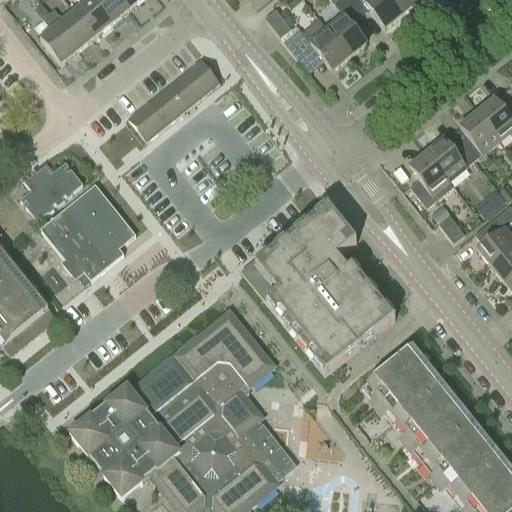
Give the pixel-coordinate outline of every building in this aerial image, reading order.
[(79,0),(85,7),(74,16),(95,42),(112,29),(88,0),(79,0)] [(88,0),(112,29),(129,15),(116,0),(88,0)] [(146,1),(144,0),(116,0),(129,15),(146,1)] [(325,0),(343,22),(327,35),(349,62),(367,48),(351,29),(360,22),(342,0),(325,0)] [(358,0),(342,0),(360,22),(370,14),(385,33),(402,19),(386,0),(370,0),(363,6),(358,0)] [(386,0),(402,19),(419,6),(414,0),(386,0)] [(48,6),(43,10),(49,18),(49,19),(78,56),(95,42),(74,16),(63,25),(48,6)] [(41,9),(35,14),(43,24),(49,19),(41,9)] [(276,14),(265,23),(280,43),(292,34),(276,14)] [(78,56),(49,19),(43,24),(51,34),(40,44),(61,70),(78,56)] [(317,57),(332,76),(349,62),(327,35),(318,42),(309,32),(302,39),(299,35),(297,37),(292,34),(280,43),(301,69),(317,57)] [(128,125),(147,148),(220,89),(201,66),(128,125)] [(511,109),(511,89),(510,91),(511,92),(503,98),(511,109)] [(511,109),(503,98),(495,104),(495,103),(477,117),(500,146),(509,138),(511,141),(511,109)] [(459,131),(460,132),(452,139),(474,166),(482,160),(500,146),(477,117),(459,131)] [(467,172),(474,166),(452,139),(445,145),(444,144),(426,158),(449,186),(467,172)] [(452,193),(448,187),(449,186),(426,158),(409,172),(419,185),(410,192),(427,213),(452,193)] [(37,227),(83,189),(66,168),(54,177),(45,166),(22,185),(31,196),(19,205),(37,227)] [(67,211),(105,258),(116,250),(123,244),(126,247),(135,240),(95,189),(67,211)] [(511,195),(507,190),(499,196),(507,207),(511,202),(511,195)] [(496,193),(486,200),(498,214),(507,207),(499,196),(496,193)] [(105,258),(67,211),(39,233),(64,265),(62,267),(70,277),(80,278),(82,276),(90,285),(123,259),(116,250),(105,258)] [(431,219),(438,229),(449,220),(442,211),(431,219)] [(356,248),(327,212),(243,280),(325,381),(395,324),(343,259),(356,248)] [(482,250),(477,254),(491,271),(511,253),(511,238),(506,232),(511,226),(511,214),(510,212),(474,240),(482,250)] [(453,249),(465,240),(449,220),(438,229),(453,249)] [(511,253),(491,271),(504,288),(511,281),(511,253)] [(0,337),(8,347),(2,352),(10,362),(56,324),(0,254),(0,337)] [(229,316),(121,403),(119,400),(72,437),(124,501),(149,481),(173,511),(250,511),(279,490),(277,488),(283,482),(286,458),(239,400),(274,372),(229,316)] [(511,511),(511,475),(412,351),(366,388),(376,400),(368,406),(381,421),(388,415),(406,437),(399,443),(411,459),(419,453),(436,474),(429,480),(441,496),(449,490),(466,511),(511,511)]
